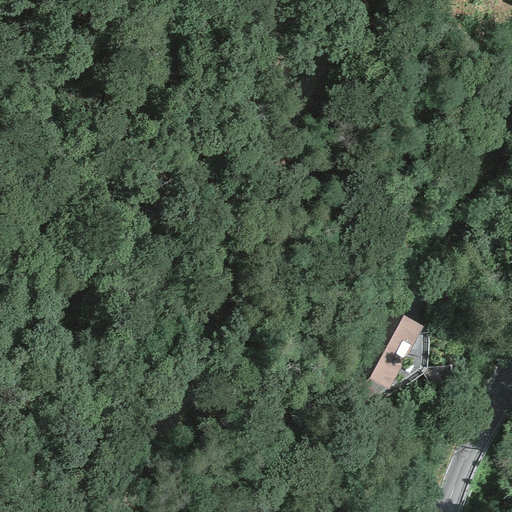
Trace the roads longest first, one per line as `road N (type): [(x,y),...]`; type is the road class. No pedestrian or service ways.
road 1 (track): [(125,511),(144,454),(192,386),(285,131),(360,0)]
road 2 (secondary): [(511,370),(443,511)]
road 3 (track): [(511,195),(476,224),(422,304)]
